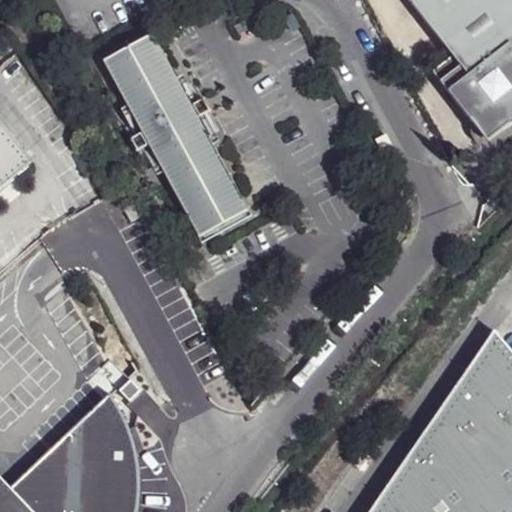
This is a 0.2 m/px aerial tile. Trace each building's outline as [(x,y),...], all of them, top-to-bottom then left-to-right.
[(511,0),(412,0),(458,58),(438,73),(474,121),(492,145),(511,129),(511,0)] [(241,213),(145,36),(104,58),(200,235),(241,213)] [(0,195),(37,165),(0,120),(0,195)] [(507,511),(511,508),(511,353),(492,329),(366,511),(507,511)] [(0,511),(140,511),(141,506),(141,485),(140,475),(136,455),(129,435),(125,426),(114,408),(106,398),(44,457),(27,473),(32,478),(10,499),(0,488),(0,511)] [(10,488),(0,477),(0,488),(10,499),(32,478),(27,473),(10,488)]
